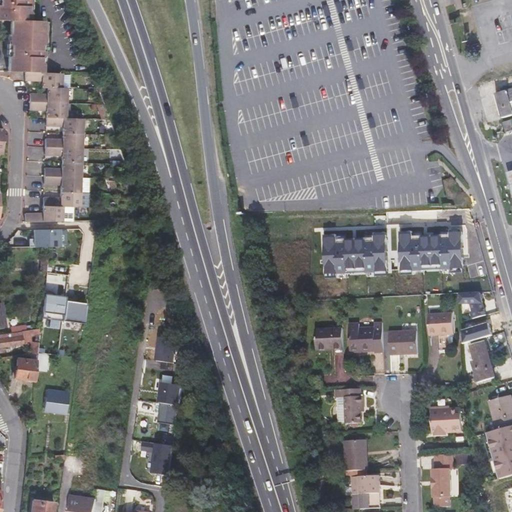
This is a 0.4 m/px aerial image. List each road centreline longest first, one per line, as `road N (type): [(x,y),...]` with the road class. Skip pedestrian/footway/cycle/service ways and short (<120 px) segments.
road 1 (primary): [(261,430),(131,0)]
road 2 (primary): [(261,430),(265,412),(207,155),(188,0)]
road 3 (primary): [(171,177),(208,322),(271,511)]
road 4 (primary): [(93,0),(171,177)]
road 5 (primary): [(122,0),(171,177)]
road 6 (residential): [(0,236),(15,210),(17,125),(0,89)]
road 7 (tertiary): [(438,78),(489,209)]
road 8 (tertiary): [(489,209),(455,73)]
